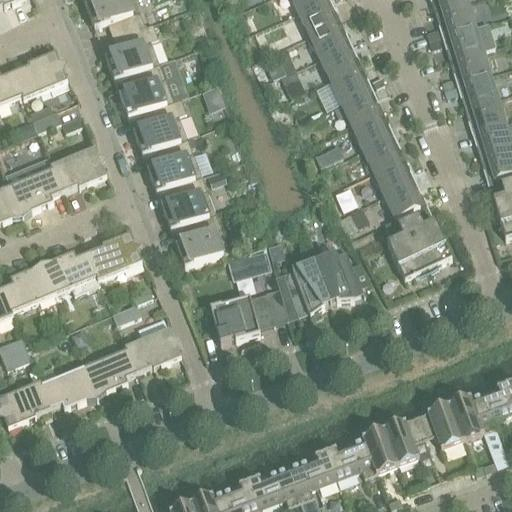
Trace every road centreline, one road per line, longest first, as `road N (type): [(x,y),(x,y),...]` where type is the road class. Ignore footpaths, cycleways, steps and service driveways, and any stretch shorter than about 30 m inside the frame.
road 1 (residential): [(500,311),(379,0)]
road 2 (unclassified): [(216,419),(500,311)]
road 3 (residential): [(216,419),(128,207)]
road 4 (unclassified): [(21,493),(216,419)]
road 5 (residential): [(128,207),(56,24)]
road 6 (residential): [(0,259),(128,207)]
